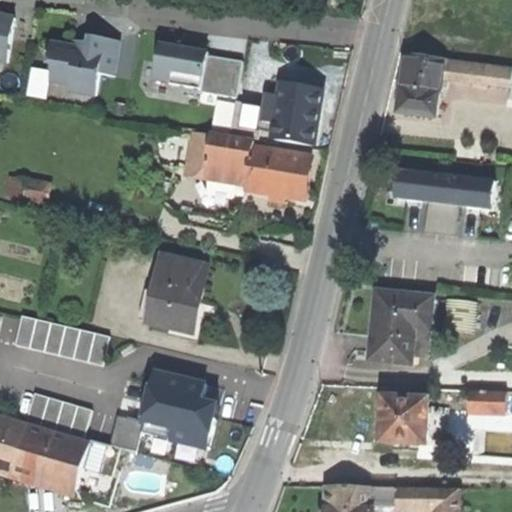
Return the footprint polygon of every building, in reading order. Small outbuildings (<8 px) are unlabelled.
[(12,38),(15,19),(0,17),(0,61),(9,63),(12,38)] [(115,77),(121,44),(92,39),(91,45),(82,43),(73,41),(72,48),(55,45),(51,65),(56,66),(53,83),(73,86),(71,93),(97,97),(102,75),(115,77)] [(207,57),(207,53),(192,51),(162,46),(156,80),(172,83),(171,86),(201,91),(207,57)] [(244,63),(207,57),(201,91),(201,93),(238,99),(244,63)] [(443,79),(446,62),(409,57),(403,95),(401,114),(438,120),(443,79)] [(511,71),(446,62),(443,79),(476,84),(475,89),(487,91),(488,86),(511,89),(511,71)] [(263,123),(278,125),(275,141),(315,147),(320,113),(323,93),(284,86),(282,100),(267,97),(263,123)] [(207,179),(210,158),(214,137),(196,134),(188,176),(207,179)] [(214,136),(214,137),(210,158),(253,166),(256,151),(257,144),(214,136)] [(256,151),(253,166),(249,187),(248,191),(270,194),(269,203),(287,206),(288,198),(307,201),(310,183),(314,161),(256,151)] [(207,179),(249,187),(253,166),(210,158),(207,179)] [(495,212),(498,183),(400,171),(397,200),(421,203),(421,201),(429,202),(429,204),(425,234),(457,238),(461,208),(461,205),(468,206),(468,208),(495,212)] [(6,197),(24,201),(30,180),(11,175),(6,197)] [(24,201),(48,207),(54,186),(30,180),(24,201)] [(149,324),(192,334),(199,305),(202,306),(205,295),(211,269),(165,258),(149,324)] [(429,344),(435,300),(379,294),(375,325),(370,360),(411,365),(414,343),(429,344)] [(478,303),(447,300),(444,331),(475,334),(478,303)] [(24,317),(17,347),(105,368),(112,338),(24,317)] [(208,386),(157,374),(145,424),(142,434),(210,450),(221,408),(211,405),(204,404),(208,386)] [(507,394),(471,393),(470,412),(507,413),(507,394)] [(36,395),(28,423),(85,440),(94,412),(36,395)] [(420,445),(427,446),(429,401),(384,398),(384,403),(379,402),(378,416),(383,417),(382,428),(382,444),(393,444),(393,451),(419,452),(420,445)] [(137,453),(142,434),(145,424),(119,417),(112,447),(137,453)] [(80,493),(86,470),(93,446),(0,419),(0,470),(43,482),(80,493)] [(93,446),(86,470),(102,475),(110,447),(94,443),(93,446)] [(369,492),(369,508),(375,508),(399,509),(399,492),(399,490),(369,489),(369,492)] [(369,511),(369,508),(369,492),(330,491),(329,511),(369,511)] [(399,492),(399,509),(398,511),(459,511),(460,493),(399,492)]
